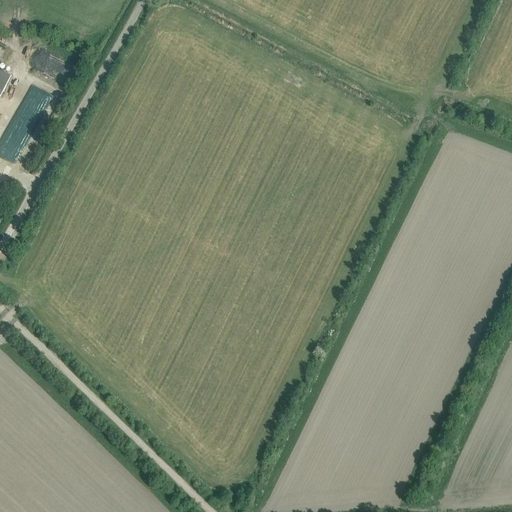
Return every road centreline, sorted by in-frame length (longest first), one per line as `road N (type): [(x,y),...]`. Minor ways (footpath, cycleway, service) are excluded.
road 1 (track): [(207,511),(0,309)]
road 2 (unclassified): [(0,245),(141,0)]
